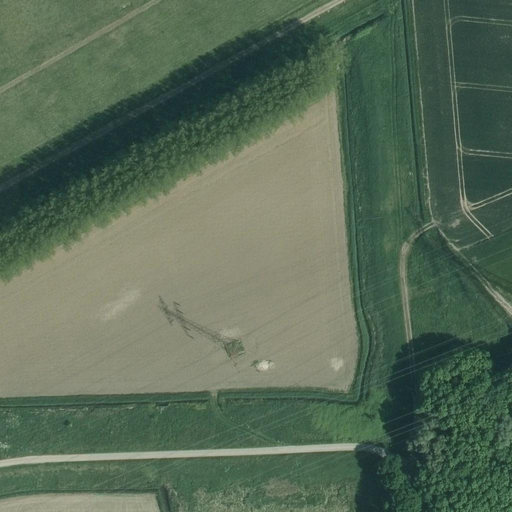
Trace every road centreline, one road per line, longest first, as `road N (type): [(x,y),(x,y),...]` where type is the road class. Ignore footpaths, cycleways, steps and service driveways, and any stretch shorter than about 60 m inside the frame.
road 1 (unclassified): [(0,462),(374,447),(410,467),(428,511)]
road 2 (track): [(410,467),(415,379),(400,257),(432,221)]
